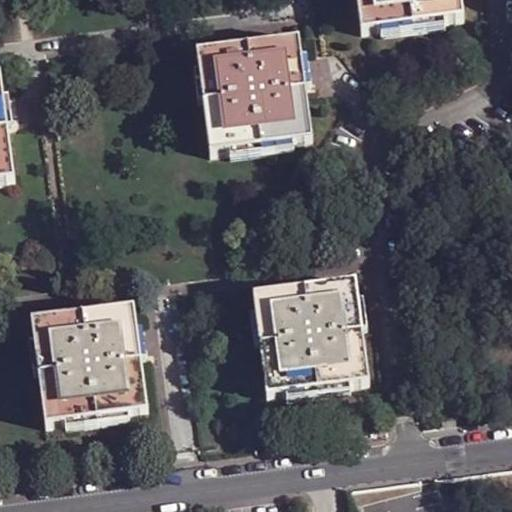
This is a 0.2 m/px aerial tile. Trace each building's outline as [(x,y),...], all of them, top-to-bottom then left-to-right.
[(359,0),(365,41),(469,29),(464,0),(359,0)] [(213,163),(316,149),(301,47),(199,62),(213,163)] [(0,190),(18,188),(10,133),(4,82),(0,82),(0,190)] [(272,404),(375,390),(367,334),(361,288),(258,303),(272,404)] [(50,433),(152,420),(139,313),(37,328),(50,433)]
